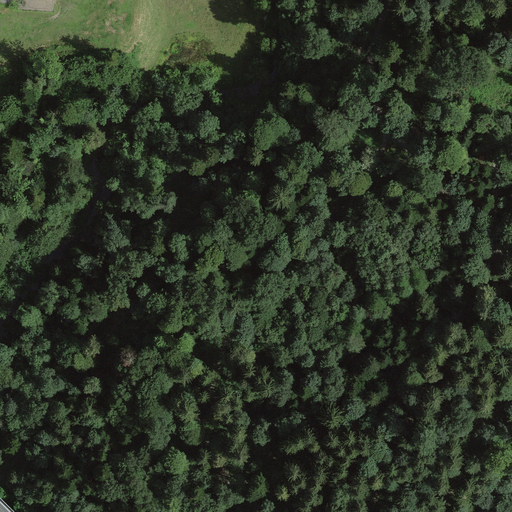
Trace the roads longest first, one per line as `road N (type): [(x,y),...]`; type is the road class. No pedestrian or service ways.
road 1 (track): [(0,475),(209,205),(330,113),(368,105)]
road 2 (track): [(368,105),(385,134),(358,185),(248,293),(203,413),(215,464),(256,511)]
road 3 (track): [(511,257),(484,245),(449,367),(380,468),(373,511)]
road 4 (track): [(385,134),(484,245),(498,148),(511,125)]
road 5 (track): [(380,468),(319,504),(255,510)]
